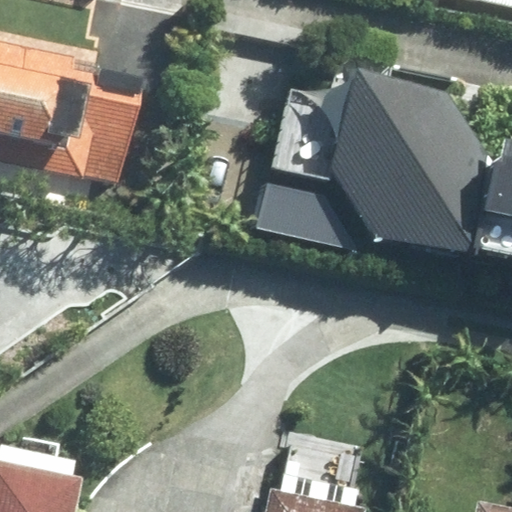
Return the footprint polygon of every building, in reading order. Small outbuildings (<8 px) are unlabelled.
[(511,0),(444,0),(511,14),(511,0)] [(0,169),(114,194),(139,75),(0,44),(0,169)] [(360,243),(458,264),(478,172),(437,101),(334,79),(314,172),(360,243)] [(511,179),(478,172),(458,264),(511,275),(511,179)] [(0,464),(0,511),(68,511),(75,480),(0,464)] [(263,489),(257,511),(359,511),(360,510),(263,489)] [(511,511),(470,502),(467,511),(511,511)]
